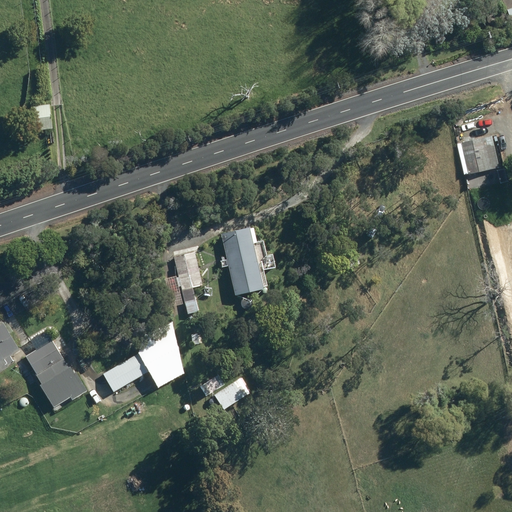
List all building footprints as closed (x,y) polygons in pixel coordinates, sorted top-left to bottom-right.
[(52,104),(34,107),(38,131),(55,129),(52,104)] [(500,168),(492,135),(458,143),(466,176),(500,168)] [(490,217),(481,220),(492,259),(501,256),(490,217)] [(265,289),(254,244),(259,243),(256,227),(223,235),(237,296),(265,289)] [(171,294),(183,291),(189,314),(210,308),(196,251),(174,257),(180,277),(168,280),(171,294)] [(0,373),(9,367),(4,360),(21,349),(4,323),(0,325),(0,373)] [(55,407),(72,396),(74,399),(88,391),(76,372),(73,374),(53,340),(27,356),(38,374),(37,374),(44,384),(42,386),(55,407)] [(104,374),(114,392),(149,372),(138,354),(104,374)] [(215,396),(224,410),(251,392),(242,378),(215,396)]
